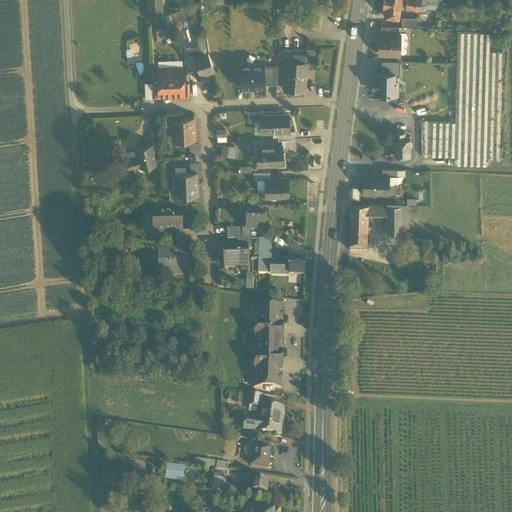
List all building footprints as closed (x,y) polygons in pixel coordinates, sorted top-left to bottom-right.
[(406,5),(406,2),(391,0),(383,0),(382,6),(385,7),(384,16),(399,18),(401,4),(406,5)] [(420,10),(421,4),(406,2),(406,5),(406,9),(420,10)] [(163,21),(162,3),(148,4),(149,22),(163,21)] [(436,17),(448,17),(448,10),(436,9),(436,17)] [(402,27),(418,27),(418,18),(402,18),(402,27)] [(379,54),(396,55),(396,47),(400,47),(400,34),(398,34),(381,33),(379,33),(379,54)] [(487,167),(487,161),(490,52),(490,34),(457,33),(455,124),(454,158),(454,166),(487,167)] [(196,36),(201,49),(206,47),(204,34),(196,36)] [(195,57),(201,76),(214,71),(207,52),(203,54),(195,57)] [(502,53),(490,52),(487,161),(499,161),(502,53)] [(182,60),(170,61),(170,69),(182,69),(182,60)] [(158,70),(170,69),(170,61),(158,61),(158,70)] [(284,89),(304,91),(306,68),(306,63),(305,63),(286,61),(284,89)] [(400,62),(382,61),(381,73),(395,74),(399,74),(400,62)] [(240,89),(264,88),(264,85),(263,67),(263,64),(239,65),(240,89)] [(278,66),(263,67),(264,85),(276,84),(278,66)] [(166,94),(171,93),(170,69),(158,70),(159,83),(160,95),(165,95),(166,94)] [(182,69),(170,69),(171,93),(177,93),(178,94),(183,94),(183,82),(182,69)] [(381,73),(375,73),(375,79),(375,88),(374,94),(397,95),(397,81),(395,81),(395,74),(381,73)] [(408,98),(410,111),(436,106),(434,94),(408,98)] [(166,114),(166,126),(173,125),(173,119),(184,119),(183,113),(166,114)] [(261,122),(261,133),(278,133),(289,132),(288,114),(261,115),(261,122)] [(173,125),(174,140),(195,139),(194,119),(184,119),(173,119),(173,125)] [(455,124),(427,123),(428,157),(454,158),(455,124)] [(216,129),(216,137),(227,137),(226,129),(216,129)] [(278,140),(282,140),(295,139),(295,131),(289,132),(278,133),(278,140)] [(296,139),(295,139),(282,140),(282,146),(283,146),(283,152),(296,151),(296,139)] [(394,140),(395,157),(410,157),(410,140),(405,140),(394,140)] [(236,147),(222,144),(220,155),(235,158),(236,147)] [(140,166),(140,167),(157,163),(152,145),(136,149),(137,155),(140,166)] [(257,165),(257,166),(278,165),(278,160),(283,160),(283,152),(283,146),(282,146),(256,147),(256,157),(259,156),(259,164),(257,165)] [(137,155),(126,159),(129,170),(140,166),(137,155)] [(120,172),(129,170),(126,159),(117,161),(120,172)] [(176,189),(176,195),(187,194),(197,194),(196,173),(186,174),(175,174),(176,189)] [(373,193),(385,193),(385,185),(388,185),(388,184),(389,176),(389,175),(382,175),(364,174),(363,190),(373,190),(373,193)] [(389,176),(388,184),(396,184),(396,176),(389,176)] [(266,195),(266,197),(288,196),(288,178),(270,178),(266,179),(266,187),(269,187),(269,195),(266,195)] [(396,185),(396,184),(388,184),(388,185),(385,185),(385,193),(396,194),(396,185)] [(169,200),(187,203),(187,194),(176,195),(176,189),(169,189),(169,200)] [(351,205),(350,222),(358,222),(367,222),(367,214),(367,206),(351,205)] [(384,206),(367,206),(367,214),(384,214),(384,206)] [(400,231),(400,227),(400,206),(386,206),(386,214),(386,231),(400,231)] [(251,230),(264,231),(265,213),(258,213),(258,210),(246,209),(245,229),(245,230),(251,230)] [(152,224),(153,234),(176,233),(182,233),(182,232),(182,219),(178,220),(178,214),(154,214),(154,224),(152,224)] [(366,251),(366,231),(358,230),(358,222),(350,222),(349,250),(366,251)] [(367,222),(358,222),(358,230),(366,231),(367,222)] [(227,240),(237,240),(242,240),(242,229),(227,230),(227,240)] [(245,229),(242,229),(242,240),(251,239),(251,230),(245,230),(245,229)] [(176,233),(176,245),(192,244),(192,232),(182,232),(182,233),(176,233)] [(251,239),(242,240),(237,240),(237,247),(247,247),(247,250),(252,250),(251,239)] [(259,239),(259,249),(271,250),(272,239),(259,239)] [(224,248),(224,268),(248,267),(247,250),(247,247),(237,247),(224,248)] [(161,252),(163,275),(188,273),(186,250),(161,252)] [(258,269),(270,270),(271,263),(271,257),(258,256),(258,269)] [(288,275),(305,276),(305,268),(305,260),(289,259),(289,267),(288,275)] [(278,263),(271,263),(270,270),(270,274),(288,275),(289,267),(278,267),(278,263)] [(272,282),(261,291),(267,298),(277,290),(272,282)] [(265,391),(270,391),(272,389),(281,389),(283,307),(274,307),(272,305),(267,305),(265,306),(256,306),(256,307),(260,307),(259,324),(255,324),(255,338),(259,338),(259,347),(255,347),(255,348),(259,348),(259,357),(255,357),(254,370),(258,370),(258,387),(254,387),(254,388),(263,389),(265,391)] [(235,394),(234,404),(242,405),(243,395),(235,394)] [(247,406),(260,407),(262,395),(249,394),(247,406)] [(274,437),(277,437),(280,435),(280,432),(278,430),(278,423),(281,422),(282,419),(279,417),(280,408),(262,406),(260,424),(255,422),(248,421),(247,430),(273,434),(274,437)] [(252,454),(253,447),(244,446),(243,453),(252,454)] [(250,467),(268,469),(270,449),(253,447),(252,454),(250,467)] [(194,466),(214,468),(215,462),(195,459),(194,466)] [(167,465),(164,480),(182,483),(184,467),(167,465)] [(215,468),(214,478),(226,480),(228,470),(216,469),(215,468)] [(225,493),(226,480),(214,478),(212,491),(225,493)] [(250,491),(266,493),(268,482),(247,479),(246,487),(251,488),(250,491)] [(231,502),(244,504),(245,496),(232,494),(231,502)] [(159,511),(170,511),(172,504),(161,502),(159,511)]
